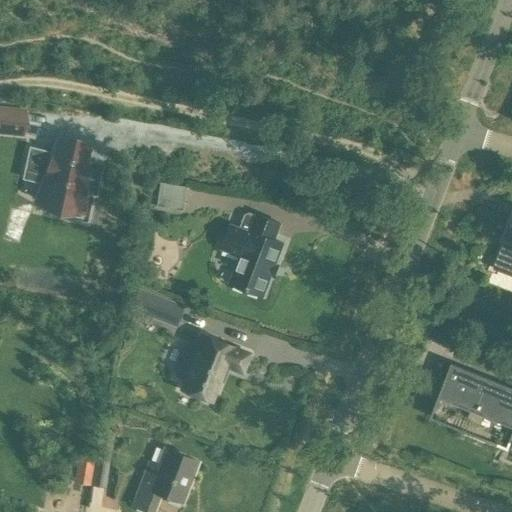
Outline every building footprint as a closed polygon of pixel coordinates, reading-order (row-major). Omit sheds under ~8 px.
[(0,130),(21,133),(23,108),(0,106),(0,130)] [(58,138),(52,153),(29,147),(24,168),(27,168),(21,192),(36,195),(34,198),(36,199),(37,195),(53,199),(49,213),(86,222),(100,165),(85,161),(87,145),(58,138)] [(182,211),(186,187),(160,182),(156,206),(182,211)] [(257,217),(250,215),(246,216),(241,230),(231,227),(223,250),(242,257),(231,284),(263,297),(265,291),(269,290),(272,283),(270,280),(283,244),(274,240),(280,224),(258,215),(257,217)] [(511,224),(495,269),(508,274),(511,264),(511,224)] [(183,306),(139,290),(132,311),(175,326),(183,306)] [(199,344),(189,340),(176,376),(185,379),(183,387),(182,388),(210,398),(233,339),(205,329),(199,344)] [(511,384),(452,361),(431,415),(510,446),(511,441),(511,384)] [(103,488),(112,441),(114,430),(102,428),(91,486),(103,488)] [(181,503),(197,461),(163,447),(156,467),(147,463),(131,504),(151,511),(153,511),(160,495),(181,503)] [(88,485),(92,462),(78,460),(74,483),(88,485)]
